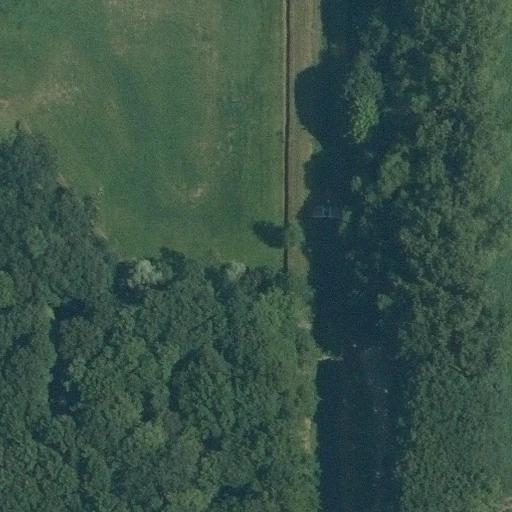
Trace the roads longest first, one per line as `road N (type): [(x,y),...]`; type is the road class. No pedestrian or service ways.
road 1 (track): [(435,407),(442,0)]
road 2 (track): [(349,0),(349,331),(378,394)]
